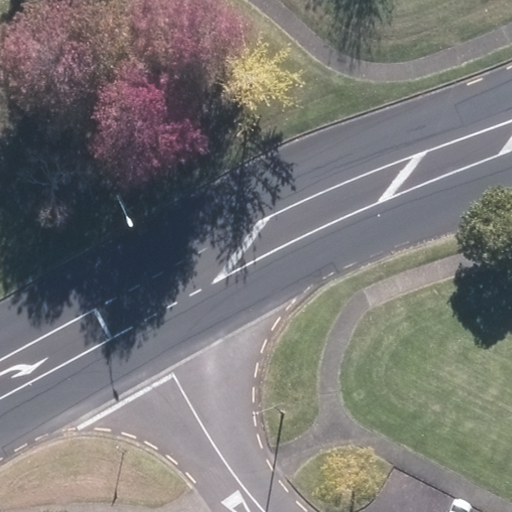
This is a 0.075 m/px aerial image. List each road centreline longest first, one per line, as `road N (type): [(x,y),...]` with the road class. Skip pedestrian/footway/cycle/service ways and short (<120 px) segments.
road 1 (tertiary): [(133,307),(511,132)]
road 2 (residential): [(133,307),(235,478),(264,511)]
road 3 (tertiary): [(0,380),(133,307)]
